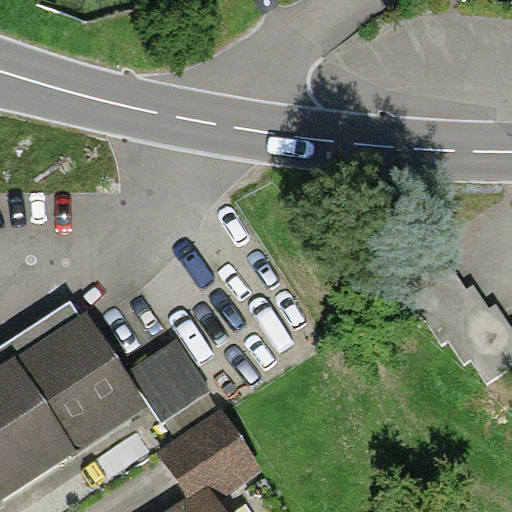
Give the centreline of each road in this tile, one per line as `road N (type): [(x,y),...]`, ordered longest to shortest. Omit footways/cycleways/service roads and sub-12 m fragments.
road 1 (tertiary): [(511,152),(383,151),(202,123)]
road 2 (tertiary): [(202,123),(0,73)]
road 3 (residential): [(353,0),(202,123)]
